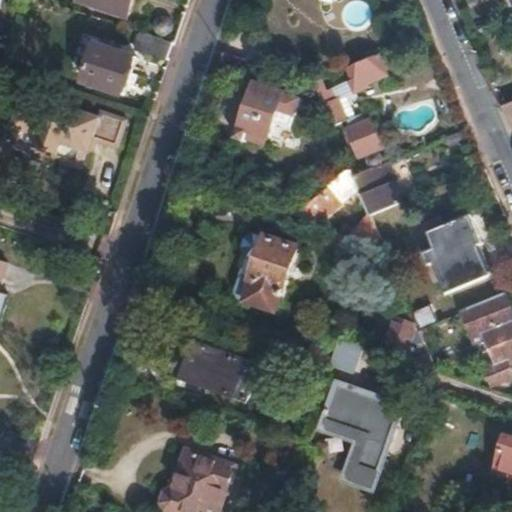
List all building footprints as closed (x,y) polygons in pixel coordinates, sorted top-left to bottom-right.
[(131,0),(82,0),(126,15),(131,0)] [(412,40),(426,33),(419,15),(404,23),(412,40)] [(174,41),(146,32),(140,49),(168,59),(174,41)] [(251,63),(262,67),(269,50),(231,35),(225,52),(251,63)] [(138,57),(99,44),(86,82),(126,95),(138,57)] [(246,79),(251,63),(225,52),(221,64),(219,70),(246,79)] [(387,78),(377,57),(346,73),(353,85),(363,80),(367,87),(387,78)] [(341,105),(340,104),(336,106),(330,94),(326,95),(321,85),(314,88),(329,123),(334,133),(350,126),(341,105)] [(511,85),(495,93),(501,106),(501,107),(511,102),(511,85)] [(301,102),(256,86),(241,130),(247,133),(245,138),(263,145),(265,140),(293,149),(302,123),(295,120),(301,102)] [(103,111),(101,117),(25,91),(13,125),(19,127),(13,144),(34,151),(31,159),(54,166),(56,160),(78,167),(84,149),(89,151),(94,137),(118,145),(127,119),(103,111)] [(357,122),(348,102),(341,105),(350,126),(357,122)] [(511,102),(501,107),(511,131),(511,102)] [(382,150),(371,124),(367,126),(363,119),(350,126),(352,132),(348,134),(359,161),(382,150)] [(337,208),(357,187),(346,162),(297,213),(318,220),(321,216),(324,220),(337,208)] [(399,206),(390,186),(394,184),(385,165),(354,180),(357,187),(367,212),(371,219),(399,206)] [(371,219),(367,212),(355,239),(371,245),(384,249),(383,248),(371,219)] [(446,296),(490,277),(477,248),(474,249),(461,219),(427,234),(439,262),(432,265),(438,278),(448,273),(452,283),(442,287),(446,296)] [(366,259),(371,245),(328,230),(324,244),(366,259)] [(283,293),(292,267),(302,270),(308,252),(265,237),(252,275),(246,273),(238,276),(233,291),(238,298),(273,309),(279,292),(283,293)] [(0,317),(2,318),(11,293),(1,289),(10,261),(0,257),(0,317)] [(438,312),(433,301),(423,305),(414,287),(402,292),(415,323),(438,312)] [(511,309),(505,294),(463,312),(476,342),(486,338),(497,363),(488,368),(494,383),(511,375),(511,369),(510,366),(511,365),(511,309)] [(154,332),(160,316),(138,309),(133,325),(154,332)] [(413,325),(395,320),(386,347),(403,353),(413,325)] [(363,345),(339,337),(329,366),(353,374),(363,345)] [(259,369),(198,347),(188,376),(249,398),(259,369)] [(375,488),(403,405),(339,384),(328,420),(332,422),(329,430),(361,441),(350,473),(356,475),(354,481),(375,488)] [(297,462),(304,441),(279,432),(272,454),(297,462)] [(511,440),(507,439),(501,460),(511,463),(511,503),(508,503),(506,510),(511,511),(511,440)] [(216,511),(224,490),(228,491),(236,467),(189,451),(176,489),(168,491),(163,503),(168,509),(177,511),(216,511)]
